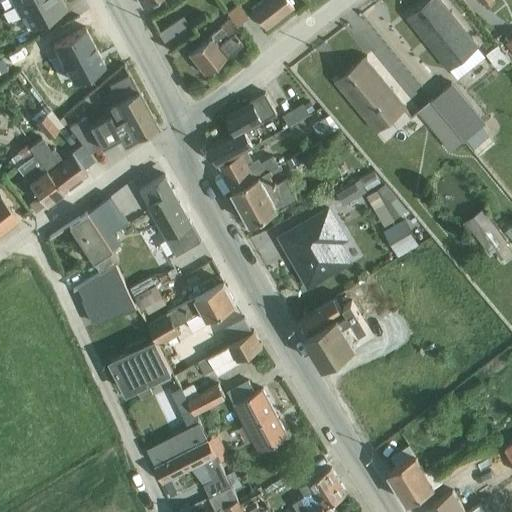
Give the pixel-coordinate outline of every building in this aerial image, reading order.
[(26,0),(15,6),(20,15),(23,13),(31,28),(67,9),(62,0),(26,0)] [(259,0),(250,7),(266,27),(294,6),(289,0),(259,0)] [(442,0),(428,0),(408,16),(457,78),(486,55),(442,0)] [(480,0),(487,8),(496,2),(494,0),(480,0)] [(239,3),(227,12),(230,16),(237,23),(248,15),(239,3)] [(160,30),(183,15),(176,5),(153,19),(160,30)] [(184,16),(160,33),(168,46),(193,29),(184,16)] [(230,16),(188,52),(204,72),(211,67),(212,68),(214,66),(214,65),(243,42),(234,31),(240,27),(237,23),(230,16)] [(85,26),(53,43),(73,81),(105,64),(85,26)] [(498,45),(487,54),(498,69),(510,60),(498,45)] [(2,55),(0,56),(0,71),(8,67),(2,55)] [(367,55),(337,80),(387,140),(413,119),(404,108),(408,105),(367,55)] [(86,114),(70,123),(90,151),(119,135),(124,143),(158,125),(130,72),(111,82),(119,98),(105,106),(108,112),(90,122),(86,114)] [(455,80),(432,99),(465,138),(466,137),(475,147),(489,135),(481,124),(487,120),(455,80)] [(220,164),(248,149),(255,145),(248,131),(265,121),(264,120),(278,113),(266,92),(251,100),(252,103),(228,116),(235,129),(208,143),(220,164)] [(432,99),(418,111),(451,150),(465,138),(432,99)] [(303,102),(283,113),(289,124),(310,112),(303,102)] [(46,110),(34,120),(48,136),(65,122),(67,121),(62,115),(60,117),(59,118),(49,107),(47,104),(44,107),(46,110)] [(326,116),(313,124),(322,137),(334,130),(326,116)] [(28,146),(63,190),(87,172),(84,166),(72,151),(63,158),(53,146),(50,149),(41,136),(28,146)] [(63,190),(28,146),(27,143),(15,152),(22,161),(16,165),(39,193),(28,200),(35,210),(63,190)] [(72,151),(84,166),(94,158),(82,143),(72,151)] [(248,149),(220,164),(222,168),(234,189),(271,169),(280,164),(275,155),(262,162),(260,156),(253,160),(248,149)] [(271,169),(234,189),(252,223),(297,196),(286,175),(275,181),(271,174),(282,168),(280,164),(271,169)] [(339,191),(337,192),(343,204),(382,181),(374,171),(362,178),(361,177),(361,176),(338,190),(339,191)] [(165,174),(140,188),(178,253),(202,240),(193,224),(165,174)] [(385,182),(367,194),(385,224),(407,209),(408,208),(386,181),(385,182)] [(0,233),(19,219),(0,194),(0,233)] [(87,211),(112,247),(121,241),(113,231),(129,219),(110,194),(87,211)] [(329,203),(277,234),(308,287),(354,261),(343,242),(349,238),(329,203)] [(483,208),(463,223),(470,233),(474,230),(490,254),(494,251),(503,263),(511,256),(511,250),(506,242),(507,241),(483,208)] [(112,247),(87,211),(69,223),(101,272),(117,263),(121,260),(112,247)] [(405,219),(384,231),(397,253),(418,241),(405,219)] [(117,263),(101,272),(78,286),(96,323),(124,310),(125,313),(137,307),(117,263)] [(133,285),(131,286),(142,307),(145,305),(149,312),(167,303),(168,302),(153,274),(152,275),(138,283),(133,285)] [(157,339),(160,346),(169,341),(171,344),(179,340),(177,336),(181,334),(176,325),(188,320),(193,330),(209,321),(209,318),(237,302),(225,280),(150,323),(157,339)] [(320,306),(297,319),(324,365),(358,344),(344,321),(352,317),(360,330),(368,325),(352,299),(341,306),(335,296),(320,306)] [(227,337),(208,348),(212,353),(253,331),(245,316),(244,317),(223,329),(227,337)] [(212,353),(199,361),(206,375),(216,369),(219,375),(241,363),(239,360),(264,345),(254,330),(253,331),(212,353)] [(160,346),(157,339),(148,343),(145,338),(128,347),(130,351),(112,360),(128,391),(138,386),(140,392),(151,387),(150,382),(174,371),(160,346)] [(249,380),(228,391),(245,425),(253,440),(258,451),(288,435),(264,388),(255,392),(249,380)] [(181,386),(173,390),(180,405),(189,425),(199,420),(195,412),(226,396),(219,383),(200,392),(195,382),(194,383),(184,388),(182,385),(181,386)] [(454,390),(437,402),(458,428),(473,417),(454,390)] [(189,425),(148,446),(156,461),(207,435),(199,420),(189,425)] [(245,425),(238,428),(246,443),(253,440),(245,425)] [(398,466),(389,471),(409,502),(494,449),(493,448),(502,442),(494,431),(485,436),(484,434),(426,470),(417,454),(398,466)] [(209,438),(221,461),(231,456),(219,434),(209,438)] [(221,461),(209,438),(155,466),(164,482),(192,468),(206,461),(214,480),(205,484),(210,495),(233,485),(221,461)] [(511,439),(499,447),(510,466),(511,465),(511,439)] [(410,444),(391,456),(398,466),(417,454),(410,444)] [(465,504),(511,483),(511,478),(502,456),(454,477),(465,504)] [(206,461),(192,468),(205,484),(214,480),(206,461)] [(246,511),(318,511),(330,504),(348,493),(332,467),(301,487),(305,495),(293,502),(298,511),(295,511),(262,511),(258,504),(246,511)] [(233,485),(210,495),(217,510),(240,499),(238,494),(233,485)] [(454,489),(426,507),(428,511),(486,511),(480,503),(468,511),(454,489)] [(246,511),(240,499),(217,510),(213,511),(246,511)]
